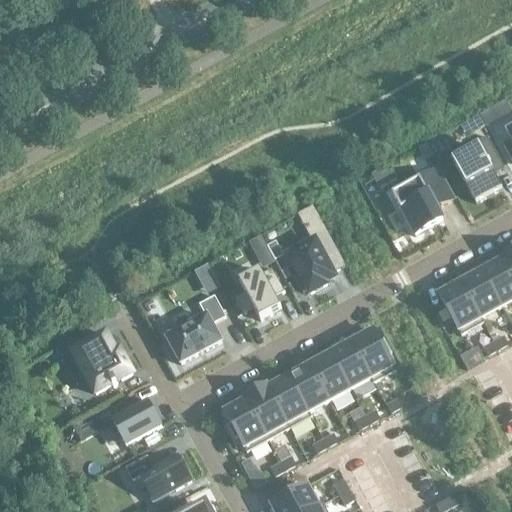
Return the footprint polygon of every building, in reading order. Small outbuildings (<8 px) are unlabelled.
[(496,108),(481,116),(488,129),(503,120),(496,108)] [(511,138),(511,142),(503,147),(511,163),(511,133),(510,135),(511,138)] [(478,150),(453,164),(476,206),(503,192),(494,177),(505,171),(488,139),(476,146),(478,150)] [(427,147),(419,151),(425,162),(432,157),(427,147)] [(437,173),(393,197),(416,239),(443,224),(436,211),(453,202),(437,173)] [(314,245),(290,259),(300,277),(295,280),(303,296),(309,293),(311,297),(327,288),(326,285),(335,281),(333,276),(345,269),(325,232),(311,240),(314,245)] [(261,239),(250,244),(264,271),(275,265),(261,239)] [(503,262),(511,278),(511,254),(501,261),(502,263),(503,262)] [(480,270),(502,311),(511,305),(511,278),(503,262),(502,263),(496,267),(494,263),(480,270)] [(208,267),(195,273),(202,285),(214,278),(208,267)] [(461,286),(481,322),(502,311),(480,270),(467,278),(469,281),(461,286)] [(245,295),(235,300),(244,317),(254,311),(261,324),(282,312),(275,300),(285,294),(273,272),(263,277),(261,274),(240,285),(245,295)] [(439,298),(459,334),(481,322),(461,286),(439,298)] [(206,320),(167,341),(182,367),(222,345),(212,328),(226,320),(215,299),(200,307),(206,320)] [(372,382),(394,370),(374,333),(352,345),(372,382)] [(74,356),(96,397),(123,382),(124,385),(128,383),(126,380),(133,377),(121,354),(117,356),(106,337),(84,349),(78,338),(55,351),(62,363),(74,356)] [(499,354),(509,348),(504,339),(494,345),(499,354)] [(329,353),(351,393),(372,382),(352,345),(344,349),(342,346),(329,353)] [(483,351),(488,359),(499,354),(494,345),(483,351)] [(310,368),(330,405),(351,393),(329,353),(316,360),(318,364),(310,368)] [(289,380),(309,416),(330,405),(310,368),(289,380)] [(268,391),(288,428),(309,416),(289,380),(269,391),(268,391)] [(247,403),(267,439),(288,428),(268,391),(269,391),(268,388),(245,401),(246,403),(247,403)] [(113,425),(127,449),(162,430),(149,405),(140,410),(134,399),(112,411),(118,422),(113,425)] [(391,417),(402,411),(397,402),(387,408),(391,417)] [(225,415),(245,451),(267,439),(247,403),(246,403),(225,415)] [(370,428),(381,423),(376,414),(366,420),(370,428)] [(355,425),(360,434),(370,428),(366,420),(355,425)] [(328,451),(339,446),(334,437),(324,443),(328,451)] [(313,448),(318,457),(328,451),(324,443),(313,448)] [(147,459),(126,471),(133,483),(141,479),(155,505),(192,484),(177,458),(153,471),(147,459)] [(297,469),(292,460),(281,466),(286,474),(297,469)] [(250,462),(242,467),(245,474),(250,482),(256,492),(267,486),(262,476),(260,477),(255,469),(254,469),(250,462)] [(281,466),(271,471),(276,480),(286,474),(281,466)] [(349,493),(343,483),(335,488),(340,498),(349,493)] [(314,511),(320,509),(308,488),(272,508),(273,511),(314,511)] [(346,509),(355,504),(349,493),(340,498),(346,509)] [(451,511),(462,506),(457,497),(447,503),(451,511)] [(436,508),(438,511),(450,511),(451,511),(447,503),(436,508)]
